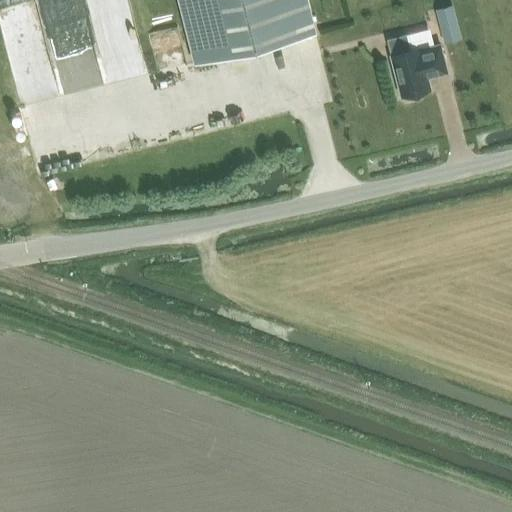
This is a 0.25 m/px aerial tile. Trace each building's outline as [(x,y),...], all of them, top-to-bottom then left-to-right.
[(0,0),(0,29),(16,98),(55,89),(33,0),(0,0)] [(85,0),(102,80),(141,72),(126,0),(85,0)] [(316,32),(307,0),(182,0),(198,62),(316,32)] [(453,6),(436,10),(444,42),(461,37),(453,6)] [(148,28),(149,48),(177,46),(176,26),(148,28)] [(58,89),(99,84),(93,31),(52,36),(58,89)] [(406,34),(387,39),(391,54),(401,96),(404,95),(405,98),(407,99),(419,96),(420,94),(420,91),(430,88),(427,77),(447,71),(440,44),(434,45),(420,49),(420,47),(410,49),(406,34)]
